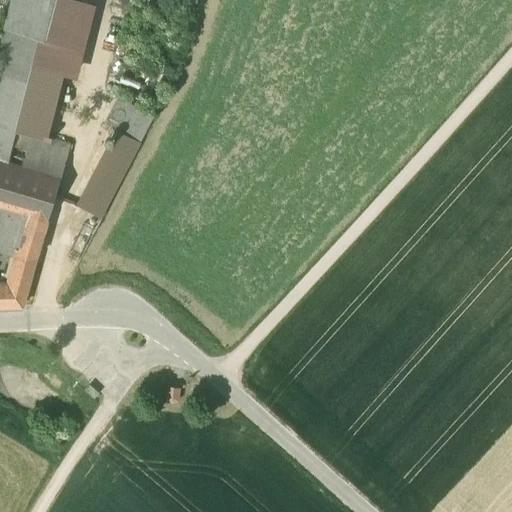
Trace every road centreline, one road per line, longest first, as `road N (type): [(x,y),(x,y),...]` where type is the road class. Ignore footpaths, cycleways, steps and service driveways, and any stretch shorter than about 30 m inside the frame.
road 1 (unclassified): [(511,57),(217,378)]
road 2 (unclassified): [(364,511),(217,378)]
road 3 (track): [(125,378),(37,511)]
road 4 (residential): [(129,322),(0,322)]
